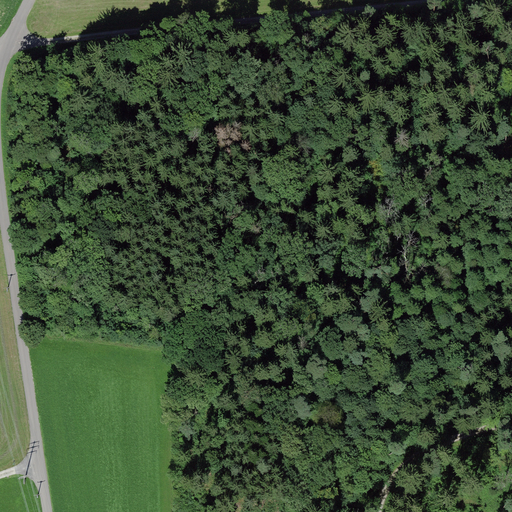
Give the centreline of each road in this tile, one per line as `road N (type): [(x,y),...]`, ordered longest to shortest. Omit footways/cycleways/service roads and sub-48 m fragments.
road 1 (track): [(447,0),(29,43),(0,53)]
road 2 (unclassified): [(47,511),(0,180)]
road 3 (track): [(378,511),(386,485),(433,446),(511,424)]
